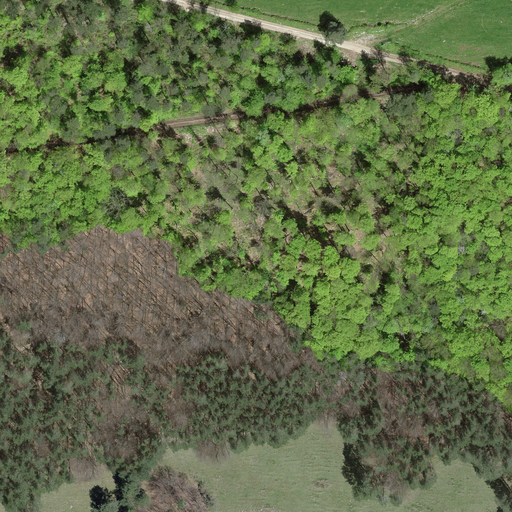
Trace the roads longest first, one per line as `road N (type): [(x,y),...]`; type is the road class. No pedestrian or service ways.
road 1 (track): [(498,86),(382,90),(0,149)]
road 2 (track): [(182,0),(511,89)]
road 3 (track): [(354,48),(469,0)]
